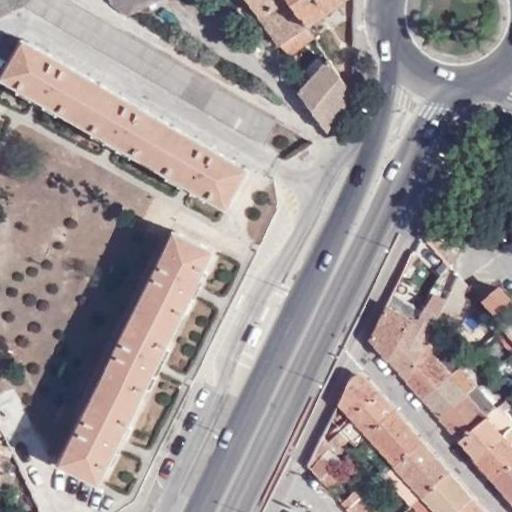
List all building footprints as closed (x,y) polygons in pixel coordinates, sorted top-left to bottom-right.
[(0,0),(0,17),(24,7),(264,143),(277,122),(63,0),(0,0)] [(106,0),(109,6),(126,17),(161,0),(106,0)] [(286,0),(243,0),(286,57),(313,37),(311,33),(286,0)] [(286,0),(311,33),(348,0),(286,0)] [(248,171),(24,41),(2,75),(40,98),(111,139),(183,181),(226,206),(248,171)] [(298,91),(326,130),(353,91),(328,57),(298,91)] [(444,272),(449,266),(420,233),(407,261),(414,265),(419,259),(444,272)] [(212,252),(176,234),(59,464),(97,483),(119,438),(153,371),(194,289),(212,252)] [(456,314),(470,290),(456,275),(444,300),(456,314)] [(494,310),(509,299),(498,287),(484,299),(494,310)] [(386,359),(406,317),(415,306),(391,293),(369,339),(386,359)] [(403,379),(426,334),(444,300),(431,295),(414,322),(406,317),(386,359),(403,379)] [(501,327),(494,318),(489,323),(495,333),(501,327)] [(511,339),(501,327),(495,333),(510,351),(511,349),(511,339)] [(418,397),(457,364),(445,350),(426,334),(403,379),(418,397)] [(473,384),(457,364),(418,397),(436,417),(473,384)] [(350,376),(337,402),(351,416),(377,392),(360,374),(357,373),(350,376)] [(492,407),(473,384),(436,417),(456,440),(492,407)] [(377,392),(351,416),(334,431),(325,439),(335,449),(346,438),(352,443),(366,432),(368,435),(394,412),(377,392)] [(511,419),(497,403),(492,407),(456,440),(467,453),(472,459),(500,434),(511,423),(511,419)] [(420,441),(394,412),(368,435),(394,464),(420,441)] [(334,431),(326,424),(321,435),(325,439),(334,431)] [(511,446),(500,434),(472,459),(489,478),(511,457),(511,446)] [(333,466),(342,458),(335,449),(325,439),(321,435),(307,465),(320,479),(333,466)] [(447,472),(420,441),(394,464),(422,495),(447,472)] [(0,468),(3,470),(11,452),(8,447),(2,444),(0,443),(0,468)] [(511,457),(489,478),(511,503),(511,502),(511,457)] [(422,495),(394,464),(384,474),(411,505),(422,495)] [(333,466),(320,479),(326,487),(341,474),(333,466)] [(14,474),(3,470),(0,477),(0,488),(7,491),(14,474)] [(466,494),(447,472),(422,495),(437,511),(454,511),(470,498),(466,494)] [(346,509),(360,496),(355,490),(340,502),(346,509)] [(374,511),(360,496),(346,509),(349,511),(374,511)] [(482,511),(470,498),(454,511),(482,511)]
